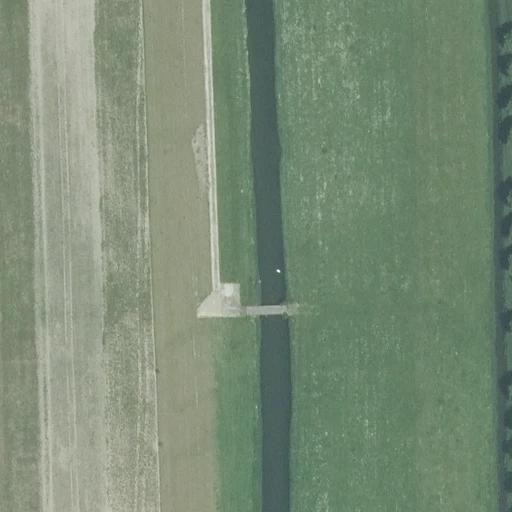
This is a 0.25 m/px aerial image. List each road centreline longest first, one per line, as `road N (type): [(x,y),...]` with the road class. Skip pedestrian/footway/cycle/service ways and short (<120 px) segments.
road 1 (track): [(205,0),(216,296),(240,308),(300,308)]
road 2 (track): [(216,296),(204,311),(0,317)]
